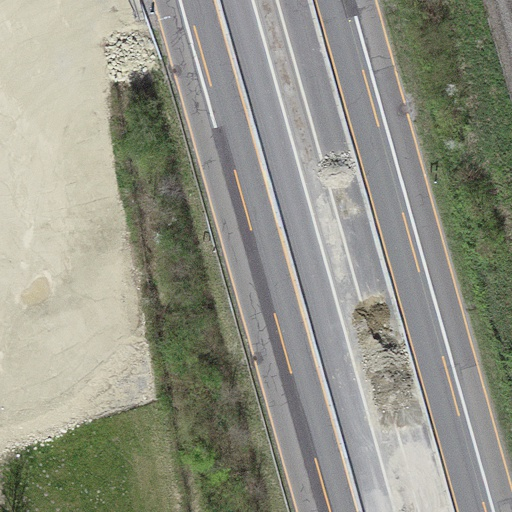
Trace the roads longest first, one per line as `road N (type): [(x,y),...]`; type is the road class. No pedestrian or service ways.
road 1 (motorway): [(218,0),(361,511)]
road 2 (motorway): [(456,511),(314,0)]
